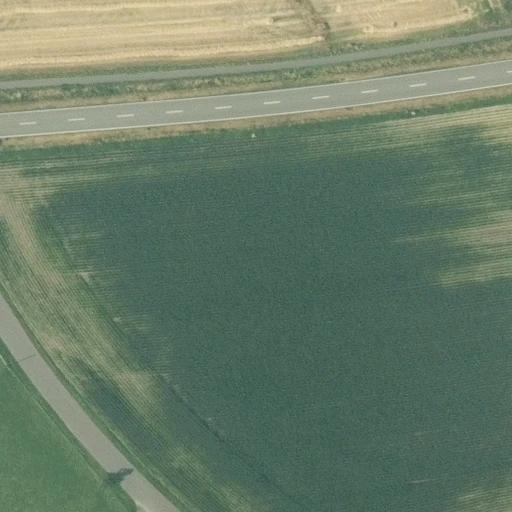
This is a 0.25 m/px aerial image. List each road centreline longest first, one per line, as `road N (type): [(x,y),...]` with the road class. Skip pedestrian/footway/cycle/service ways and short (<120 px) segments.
road 1 (tertiary): [(511,73),(409,90),(0,125)]
road 2 (unclassified): [(135,511),(0,318)]
